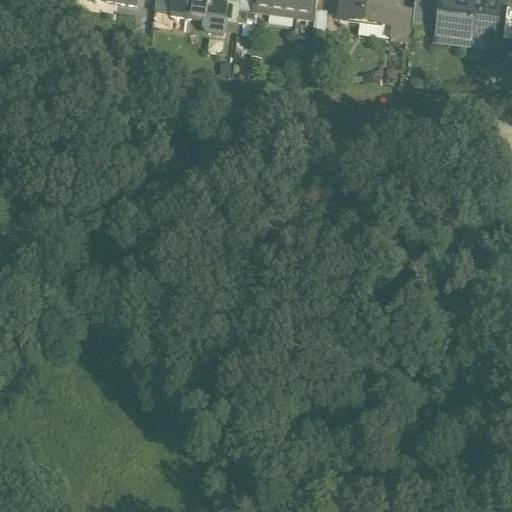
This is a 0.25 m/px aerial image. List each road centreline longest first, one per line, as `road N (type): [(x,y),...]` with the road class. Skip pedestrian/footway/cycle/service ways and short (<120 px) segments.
road 1 (track): [(0,346),(82,285),(208,382),(237,388),(260,378)]
road 2 (track): [(436,498),(308,421),(260,378)]
road 3 (track): [(436,498),(357,485),(316,489),(271,511)]
